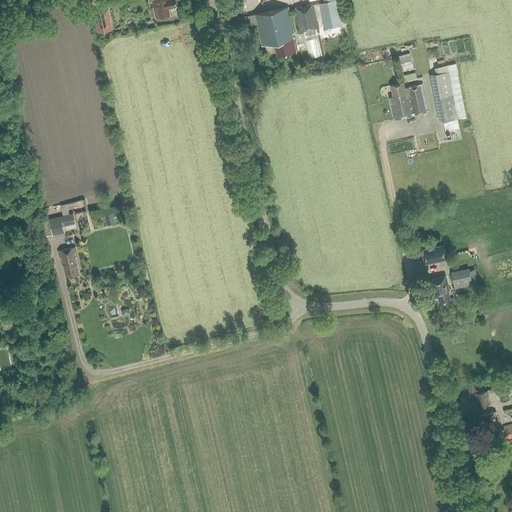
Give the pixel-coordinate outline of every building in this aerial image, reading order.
[(168,9),(176,7),(175,0),(148,0),(150,8),(153,7),(156,18),(170,16),(168,9)] [(336,0),(334,0),(320,3),(325,28),(342,24),(336,0)] [(299,33),(303,32),(318,28),(312,4),(293,8),(299,33)] [(276,56),(296,51),(292,34),(294,34),(288,7),(249,16),(252,26),(258,25),(262,46),(274,43),(276,56)] [(97,32),(111,29),(107,9),(92,13),(97,32)] [(397,54),(402,71),(414,67),(409,51),(397,54)] [(439,122),(457,119),(447,65),(435,68),(436,74),(430,75),(439,122)] [(403,73),(405,80),(417,78),(415,70),(403,73)] [(420,84),(404,88),(403,83),(390,86),(392,96),(390,97),(395,119),(427,113),(422,92),(420,84)] [(49,219),(52,235),(53,236),(65,233),(62,222),(75,219),(73,213),(49,219)] [(112,213),(105,215),(107,224),(114,222),(112,213)] [(424,265),(447,260),(444,245),(421,250),(424,265)] [(75,257),(76,256),(75,248),(71,249),(62,251),(58,252),(60,257),(61,257),(64,265),(66,278),(79,274),(75,257)] [(473,285),(469,268),(451,272),(455,289),(473,285)] [(430,280),(435,298),(437,298),(439,303),(450,300),(448,291),(449,291),(446,276),(430,280)] [(496,381),(497,385),(501,401),(509,399),(504,379),(496,381)] [(477,407),(491,403),(488,391),(474,394),(477,407)] [(498,433),(501,432),(496,412),(494,412),(484,414),(484,415),(482,415),(487,436),(490,436),(491,439),(499,437),(498,433)] [(511,437),(511,424),(503,426),(506,439),(511,437)]
